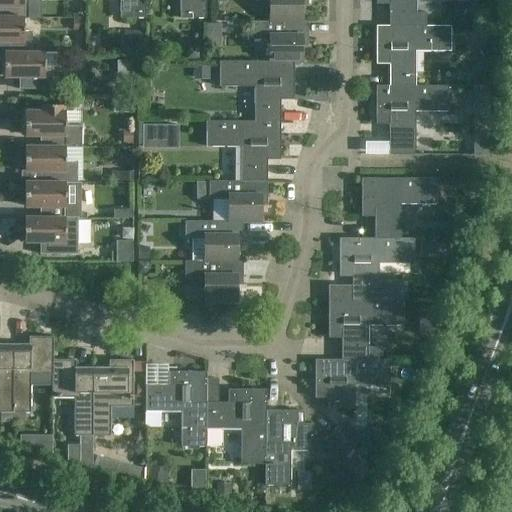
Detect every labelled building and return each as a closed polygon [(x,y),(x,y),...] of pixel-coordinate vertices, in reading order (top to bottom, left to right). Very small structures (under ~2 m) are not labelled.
[(0,0),(0,5),(5,6),(5,17),(24,18),(40,19),(41,1),(39,0),(0,0)] [(120,0),(121,17),(146,17),(145,0),(120,0)] [(180,0),(180,17),(206,18),(206,0),(180,0)] [(302,21),(302,4),(308,4),(308,0),(270,0),(270,20),(270,21),(302,21)] [(389,0),(389,25),(416,25),(427,25),(427,13),(416,13),(415,0),(389,0)] [(0,40),(4,41),(4,53),(32,53),(32,32),(24,32),(24,18),(5,17),(0,16),(0,40)] [(308,21),(302,21),(270,21),(270,20),(250,20),(250,39),(271,39),(271,61),(271,62),(294,62),(302,62),(302,44),(308,44),(308,21)] [(451,25),(427,25),(416,25),(389,25),(376,25),(376,55),(389,55),(389,85),(416,86),(416,85),(416,50),(451,50),(451,25)] [(144,31),(125,31),(125,45),(129,45),(129,48),(143,49),(144,31)] [(32,53),(4,53),(4,77),(25,77),(25,89),(52,90),(53,67),(58,68),(58,53),(32,53)] [(294,92),(294,62),(271,62),(271,61),(220,61),(220,86),(254,86),(254,120),(254,121),(281,121),(281,92),(294,92)] [(389,85),(376,85),(376,115),(389,115),(389,154),(416,154),(416,111),(451,111),(451,85),(416,85),(416,86),(389,85)] [(475,85),(475,135),(490,135),(490,85),(475,85)] [(46,135),(46,146),(46,147),(66,147),(82,147),(82,125),(66,125),(66,111),(64,111),(64,105),(43,105),(43,111),(26,110),(25,135),(46,135)] [(281,152),(281,121),(254,121),(254,120),(206,120),(206,146),(241,146),(241,180),(241,181),(268,181),(268,152),(281,152)] [(142,124),(142,147),(177,147),(177,124),(142,124)] [(46,170),(46,182),(46,183),(66,182),(66,183),(78,183),(78,160),(66,160),(66,147),(46,147),(46,146),(25,146),(25,151),(20,151),(20,167),(25,167),(25,170),(46,170)] [(133,171),(120,171),(120,180),(134,181),(133,171)] [(401,238),(401,203),(436,203),(436,178),(362,177),(362,208),(375,208),(375,237),(375,238),(401,238)] [(241,181),(241,180),(209,180),(209,199),(229,199),(229,220),(229,221),(244,221),(244,222),(261,222),(261,204),(268,204),(268,181),(241,181)] [(25,182),(25,206),(46,206),(46,217),(46,218),(66,218),(78,218),(78,196),(78,183),(66,183),(66,182),(46,183),(46,182),(25,182)] [(78,254),(78,218),(66,218),(46,218),(46,217),(25,217),(25,241),(46,241),(45,254),(78,254)] [(205,239),(205,260),(205,261),(237,261),(237,260),(237,244),(243,244),(244,222),(244,221),(229,221),(229,220),(185,220),(185,239),(205,239)] [(375,238),(375,237),(339,237),(339,268),(352,268),(352,298),(379,298),(379,299),(403,299),(403,281),(379,281),(379,263),(415,263),(415,238),(401,238),(375,238)] [(121,248),(121,263),(132,263),(133,263),(133,249),(133,241),(121,241),(121,248)] [(243,260),(237,260),(237,261),(205,261),(205,260),(185,260),(185,279),(205,279),(205,302),(236,302),(237,284),(243,284),(243,283),(247,283),(247,277),(243,277),(243,260)] [(379,298),(352,298),(352,299),(328,299),(328,329),(342,329),(342,359),(342,360),(382,360),(382,359),(382,348),(368,348),(368,325),(403,325),(403,299),(379,299),(379,298)] [(13,346),(13,412),(31,412),(31,384),(52,384),(52,373),(53,373),(53,359),(54,359),(54,336),(29,336),(29,343),(27,343),(24,346),(13,346)] [(0,411),(13,412),(13,346),(1,346),(0,344),(0,411)] [(93,467),(93,435),(93,369),(81,369),(78,366),(76,366),(76,359),(54,359),(53,359),(53,373),(52,373),(52,384),(52,396),(74,396),(74,435),(80,435),(80,463),(93,467)] [(104,370),(93,369),(93,435),(111,435),(111,406),(133,406),(133,359),(109,359),(109,367),(107,367),(104,370)] [(342,360),(342,359),(315,359),(315,390),(328,390),(328,407),(355,407),(355,385),(390,385),(390,359),(382,359),(382,360),(342,360)] [(206,446),(207,428),(206,428),(206,401),(207,401),(207,371),(176,371),(176,384),(146,384),(146,428),(161,428),(161,410),(181,411),(181,446),(206,446)] [(236,402),(207,401),(206,401),(206,428),(207,428),(241,428),(241,463),(265,464),(266,464),(266,410),(267,410),(267,389),(236,388),(236,402)] [(296,410),(267,410),(266,410),(266,464),(265,464),(265,485),(291,485),(291,450),(313,450),(313,423),(296,423),(296,410)] [(334,429),(354,448),(363,438),(344,419),(334,429)] [(354,448),(334,429),(324,439),(344,458),(354,448)]
